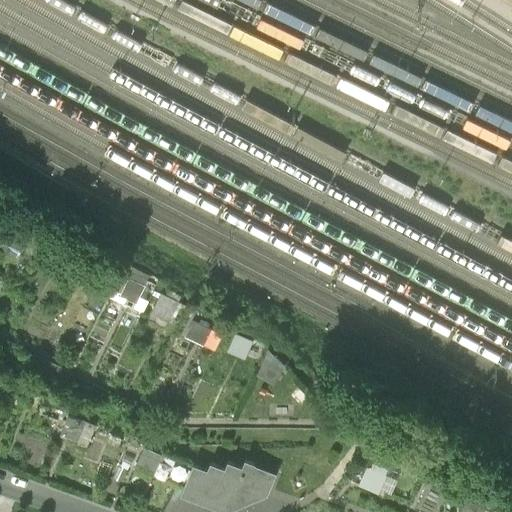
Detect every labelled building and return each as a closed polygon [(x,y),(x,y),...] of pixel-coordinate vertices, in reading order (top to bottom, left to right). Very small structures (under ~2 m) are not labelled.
[(137,283),(129,297),(151,311),(160,298),(137,283)] [(157,312),(174,327),(191,308),(174,292),(157,312)] [(200,320),(194,335),(217,344),(223,329),(200,320)] [(69,432),(87,438),(94,417),(76,411),(69,432)] [(165,465),(171,452),(156,445),(150,458),(165,465)] [(408,494),(414,474),(381,463),(375,483),(408,494)] [(209,474),(196,468),(183,499),(202,507),(214,511),(228,511),(266,499),(276,477),(244,464),(241,470),(229,465),(226,472),(212,466),(209,474)] [(475,511),(498,511),(502,505),(483,496),(475,511)]
